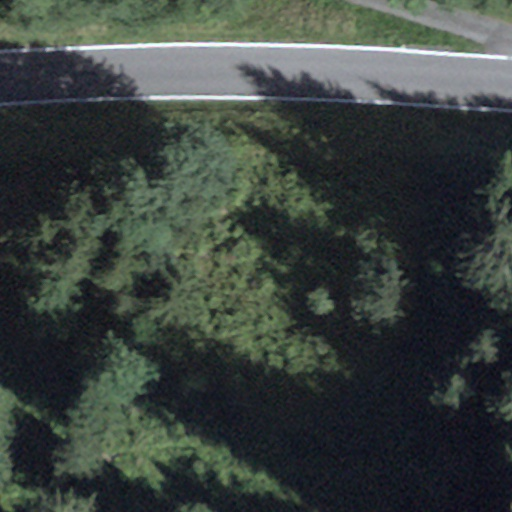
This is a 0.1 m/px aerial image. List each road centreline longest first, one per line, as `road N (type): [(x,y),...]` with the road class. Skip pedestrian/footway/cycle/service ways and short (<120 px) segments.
road 1 (tertiary): [(511,84),(320,70),(0,76)]
road 2 (unclassified): [(511,44),(392,0)]
